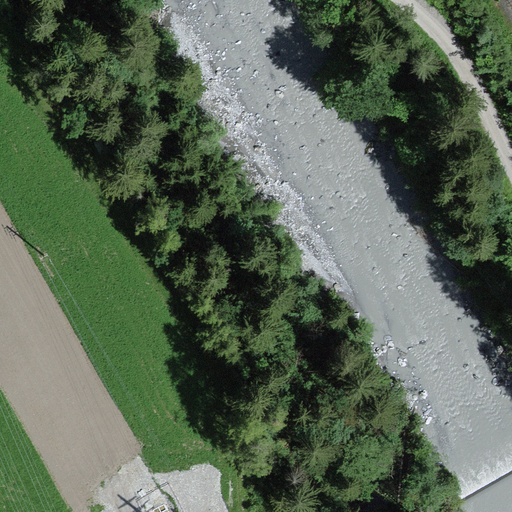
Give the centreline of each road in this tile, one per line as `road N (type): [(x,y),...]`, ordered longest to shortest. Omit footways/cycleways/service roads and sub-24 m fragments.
road 1 (unknown): [(244,511),(237,407),(198,316),(91,152),(0,46)]
road 2 (track): [(398,0),(473,84),(511,171)]
